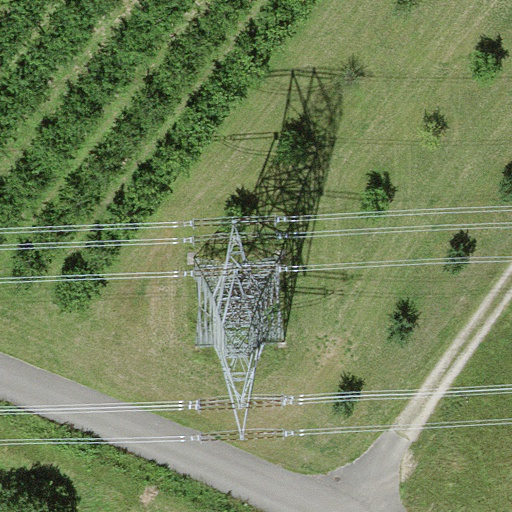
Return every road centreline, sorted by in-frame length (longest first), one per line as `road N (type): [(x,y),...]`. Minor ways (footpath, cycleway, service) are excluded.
road 1 (unclassified): [(308,511),(0,376)]
road 2 (track): [(511,294),(388,463),(366,511)]
